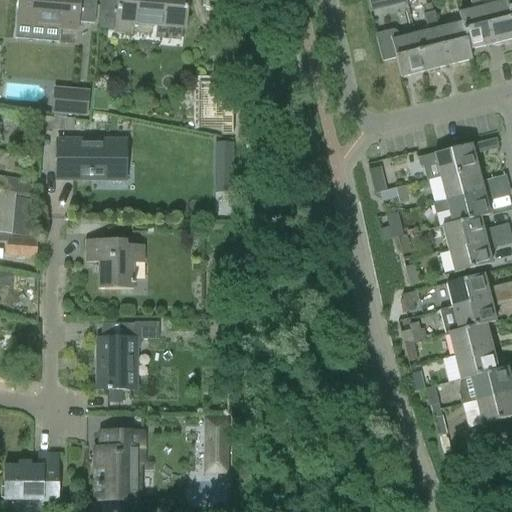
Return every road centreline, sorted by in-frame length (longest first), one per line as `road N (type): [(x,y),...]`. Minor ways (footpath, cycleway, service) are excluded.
road 1 (residential): [(502,98),(368,129),(349,102),(327,0)]
road 2 (residential): [(0,401),(51,411),(49,228)]
